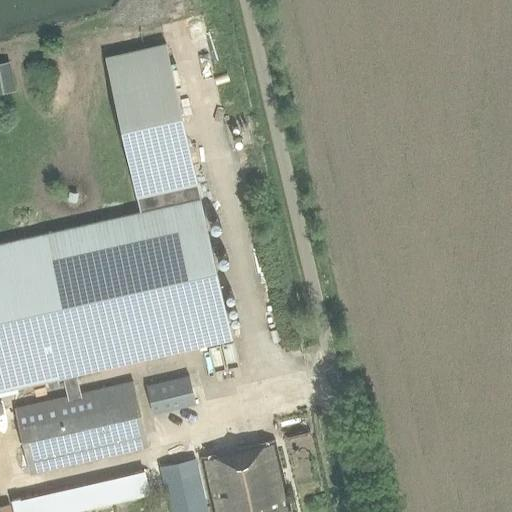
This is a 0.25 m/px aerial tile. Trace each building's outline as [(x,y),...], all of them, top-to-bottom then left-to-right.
[(75,376),(231,340),(163,44),(103,58),(139,212),(0,243),(0,391),(61,378),(65,396),(13,408),(28,474),(146,447),(131,381),(79,393),(75,376)] [(0,74),(0,94),(15,91),(11,72),(0,74)] [(146,386),(153,415),(196,405),(189,376),(146,386)] [(290,511),(274,440),(200,457),(212,511),(290,511)] [(170,511),(176,511),(206,505),(195,458),(160,467),(170,511)] [(17,511),(71,511),(155,494),(149,469),(15,499),(17,511)]
